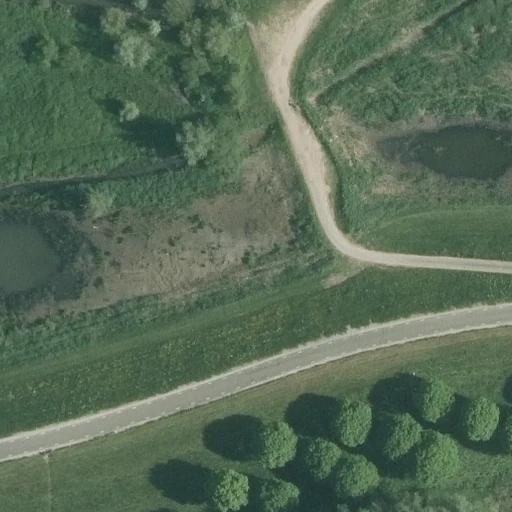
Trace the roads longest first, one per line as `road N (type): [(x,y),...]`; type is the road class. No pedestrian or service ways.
road 1 (tertiary): [(511,314),(390,335),(0,451)]
road 2 (track): [(323,0),(281,57),(285,111),(332,238),(370,258),(511,269)]
